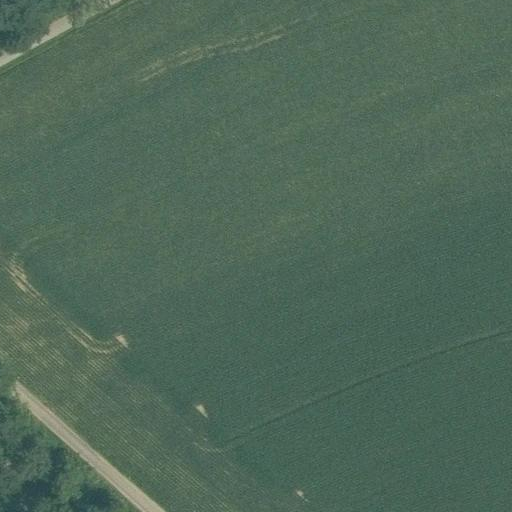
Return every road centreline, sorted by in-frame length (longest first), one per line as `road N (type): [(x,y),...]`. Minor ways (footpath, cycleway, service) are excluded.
road 1 (track): [(153,511),(0,370)]
road 2 (track): [(0,61),(115,0)]
